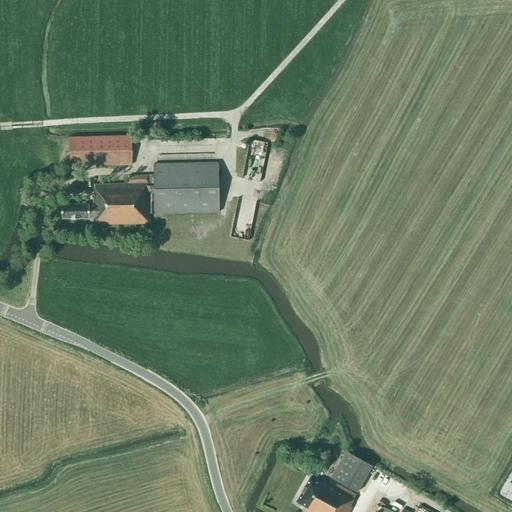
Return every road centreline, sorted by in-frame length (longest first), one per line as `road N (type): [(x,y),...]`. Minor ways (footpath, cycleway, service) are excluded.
road 1 (tertiary): [(226,511),(201,424),(183,400),(137,369),(0,308)]
road 2 (track): [(233,113),(4,126)]
road 3 (track): [(44,194),(141,170),(157,149),(235,146)]
road 4 (track): [(233,113),(342,0)]
